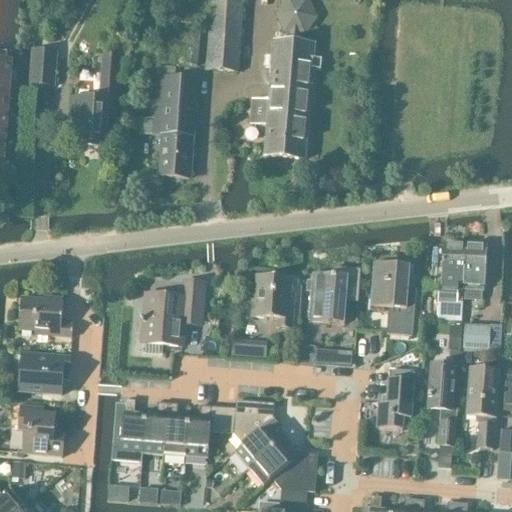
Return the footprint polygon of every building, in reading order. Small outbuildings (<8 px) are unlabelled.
[(0,0),(0,179),(1,180),(11,62),(0,60),(0,50),(16,52),(20,0),(0,0)] [(177,5),(175,32),(152,31),(151,65),(173,65),(197,67),(201,7),(184,6),(184,0),(171,0),(172,5),(177,5)] [(237,74),(242,6),(242,0),(211,0),(212,4),(211,4),(206,71),(237,74)] [(314,46),(300,45),(300,37),(306,37),(318,19),(308,0),(285,0),(274,16),(283,36),(289,36),(288,44),(274,43),(269,103),(265,103),(265,107),(253,106),(251,125),(267,126),(264,158),(304,161),(314,46)] [(31,53),(28,87),(52,89),(55,55),(31,53)] [(119,62),(101,61),(98,104),(71,102),(69,133),(76,133),(76,143),(105,145),(107,121),(115,121),(119,62)] [(138,119),(137,135),(163,136),(160,178),(189,181),(192,139),(191,139),(195,83),(156,80),(153,121),(138,119)] [(444,247),(443,284),(439,284),(438,288),(458,289),(458,286),(463,286),(463,285),(464,248),(444,247)] [(464,248),(463,285),(463,292),(483,293),(483,286),(485,249),(464,248)] [(373,265),(370,308),(389,310),(386,336),(412,338),(416,292),(408,292),(410,268),(373,265)] [(312,276),(309,323),(344,326),(347,298),(359,299),(361,271),(333,269),(332,277),(312,276)] [(252,301),(251,319),(278,321),(277,330),(292,331),(294,296),(291,296),(292,280),(257,277),(255,301),(252,301)] [(146,297),(142,346),(182,349),(185,319),(202,320),(204,285),(186,284),(185,300),(146,297)] [(438,290),(436,304),(438,304),(437,322),(461,323),(462,304),(463,292),(455,291),(438,290)] [(21,300),(19,333),(35,334),(35,337),(72,340),(73,327),(61,326),(63,300),(44,299),(43,302),(21,300)] [(489,353),(490,328),(464,326),(463,351),(489,353)] [(448,351),(460,352),(461,328),(450,328),(448,351)] [(266,360),(267,345),(231,342),(230,358),(266,360)] [(22,356),(19,394),(61,397),(63,376),(69,376),(70,360),(22,356)] [(404,362),(409,373),(420,367),(415,357),(404,362)] [(442,412),(439,448),(437,470),(450,471),(452,449),(453,449),(456,412),(452,412),(455,369),(431,367),(428,411),(442,412)] [(470,370),(466,418),(480,419),(478,451),(493,452),(499,372),(470,370)] [(379,406),(377,431),(402,432),(403,421),(411,421),(414,384),(409,384),(410,375),(390,373),(389,382),(387,406),(379,406)] [(511,397),(503,396),(503,406),(511,406),(511,397)] [(115,406),(111,463),(112,463),(142,465),(142,455),(145,420),(134,419),(135,404),(125,403),(124,407),(117,406),(115,406)] [(224,411),(222,435),(234,436),(243,447),(243,448),(274,422),(273,421),(270,417),(271,406),(236,403),(236,407),(236,411),(224,411)] [(145,420),(142,455),(143,455),(164,457),(168,406),(158,405),(157,421),(145,420)] [(168,406),(164,457),(186,459),(188,423),(177,422),(178,407),(168,406)] [(25,433),(23,456),(62,459),(64,435),(54,434),(55,417),(42,415),(43,410),(21,408),(19,433),(25,433)] [(188,423),(186,459),(208,460),(210,435),(222,435),(224,411),(201,409),(200,424),(188,423)] [(243,447),(235,454),(249,471),(277,448),(269,439),(281,429),(274,422),(243,448),(243,447)] [(500,432),(500,444),(510,444),(511,433),(500,432)] [(500,444),(499,455),(509,456),(510,444),(500,444)] [(277,448),(249,471),(263,488),(272,481),(271,480),(302,455),(296,447),(284,457),(277,448)] [(302,455),(271,480),(272,481),(282,492),(281,504),(306,506),(307,494),(315,495),(318,460),(317,460),(306,460),(302,455)] [(4,500),(0,503),(0,511),(22,511),(26,509),(11,493),(3,500),(4,500)] [(370,510),(369,511),(380,511),(381,500),(371,499),(370,510)] [(413,511),(414,502),(405,502),(403,511),(413,511)] [(414,502),(413,511),(423,511),(424,503),(414,502)]
